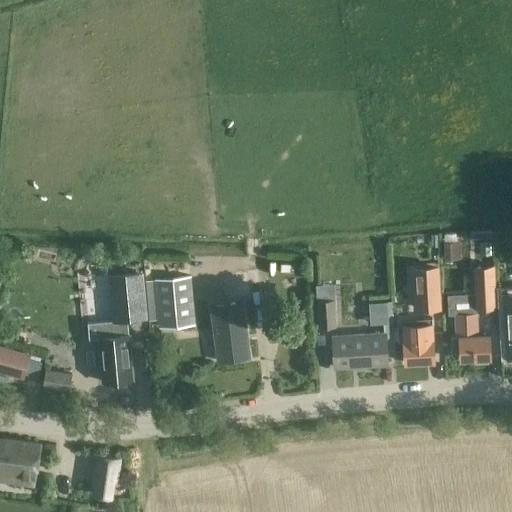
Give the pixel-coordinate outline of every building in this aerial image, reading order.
[(491,230),(471,231),(471,234),(471,239),(491,238),(491,232),(491,230)] [(460,242),(443,244),(444,259),(461,258),(460,242)] [(52,271),(53,269),(57,273),(63,273),(67,268),(67,263),(63,259),(58,259),(53,263),(53,261),(43,260),(43,270),(52,271)] [(439,265),(411,266),(411,273),(412,304),(413,311),(442,309),(439,265)] [(480,267),(473,267),(474,293),(475,307),(477,307),(481,307),(495,306),(493,275),(492,275),(492,266),(480,267)] [(113,320),(89,323),(90,338),(99,337),(101,362),(103,382),(133,379),(132,359),(129,334),(126,334),(126,327),(128,326),(127,320),(148,318),(143,271),(109,274),(113,320)] [(191,275),(155,279),(160,327),(196,324),(191,275)] [(318,300),(317,301),(319,327),(335,326),(333,289),(317,290),(318,300)] [(474,293),(447,294),(448,315),(454,315),(455,336),(452,337),(452,352),(460,352),(461,359),(475,359),(476,363),(488,362),(488,358),(490,358),(489,338),(489,333),(479,334),(478,312),(477,312),(477,307),(475,307),(474,293)] [(387,301),(374,301),(374,314),(387,314),(387,301)] [(250,357),(247,337),(243,302),(211,306),(218,361),(250,357)] [(423,319),(398,320),(398,326),(399,340),(404,339),(404,343),(405,363),(435,361),(434,341),(433,337),(432,337),(431,322),(431,318),(423,319)] [(65,332),(66,320),(40,319),(39,331),(65,332)] [(387,364),(386,344),(385,334),(333,337),(335,367),(387,364)] [(30,354),(0,345),(0,371),(23,378),(24,373),(35,376),(39,360),(29,357),(30,354)] [(46,369),(43,385),(70,389),(72,373),(46,369)] [(0,436),(0,479),(34,485),(41,443),(0,436)] [(98,454),(95,474),(94,479),(97,479),(94,494),(111,497),(113,479),(116,480),(120,458),(98,454)]
